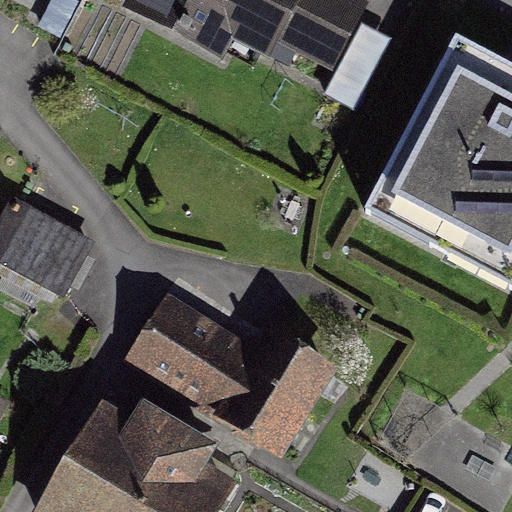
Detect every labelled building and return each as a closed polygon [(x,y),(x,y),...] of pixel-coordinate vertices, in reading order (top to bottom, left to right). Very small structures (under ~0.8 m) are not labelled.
[(163,0),(151,24),(228,63),(240,39),(330,85),(365,15),(335,0),(163,0)] [(511,66),(475,48),(387,222),(511,284),(511,66)] [(90,248),(18,214),(0,252),(0,266),(67,298),(90,248)] [(276,364),(176,295),(133,357),(283,461),(347,368),(297,333),(276,364)] [(235,511),(247,490),(113,414),(56,511),(235,511)]
